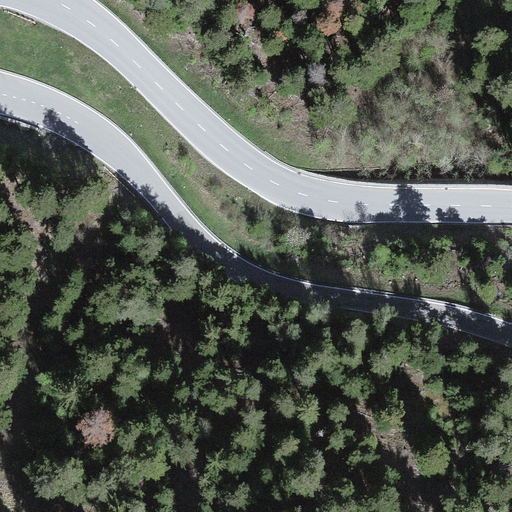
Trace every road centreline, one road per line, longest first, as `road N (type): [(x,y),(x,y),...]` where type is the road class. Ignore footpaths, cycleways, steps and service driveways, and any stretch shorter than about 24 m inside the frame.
road 1 (tertiary): [(0,94),(79,119),(206,248),(250,276),(511,333)]
road 2 (tertiary): [(55,0),(100,30),(257,175),(288,190),(368,206),(511,205)]
